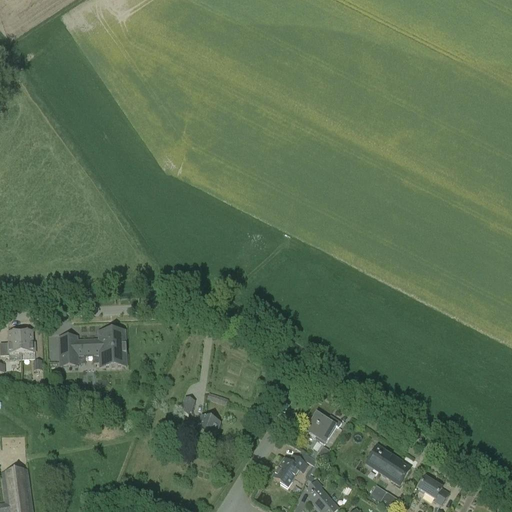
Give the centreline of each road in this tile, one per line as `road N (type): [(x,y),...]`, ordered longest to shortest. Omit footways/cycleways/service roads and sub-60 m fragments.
road 1 (residential): [(310,374),(236,325),(179,308),(0,316)]
road 2 (residential): [(511,507),(310,374)]
road 3 (residential): [(235,498),(310,374)]
